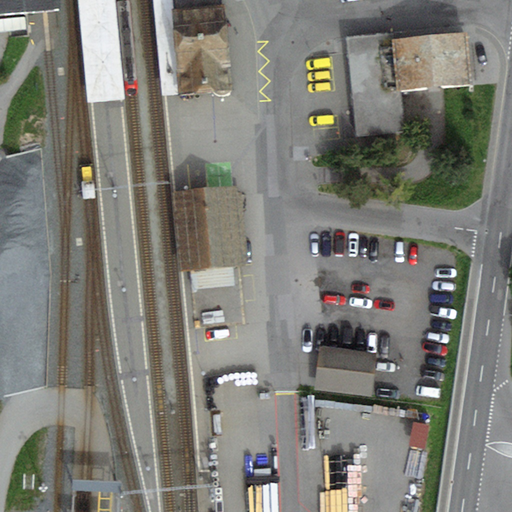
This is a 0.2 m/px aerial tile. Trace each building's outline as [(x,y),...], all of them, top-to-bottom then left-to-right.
[(0,0),(0,12),(45,9),(59,7),(58,0),(0,0)] [(114,0),(80,0),(90,104),(124,101),(114,0)] [(153,0),(162,98),(181,97),(171,0),(153,0)] [(171,0),(181,97),(231,92),(227,38),(223,0),(171,0)] [(390,31),(345,36),(356,136),(404,130),(400,94),(397,94),(390,39),(390,31)] [(398,38),(390,39),(397,94),(400,94),(470,86),(463,31),(398,38)] [(183,191),(171,192),(178,272),(189,271),(193,271),(245,267),(238,187),(183,191)] [(377,352),(319,345),(314,389),(372,396),(372,391),(377,352)]
